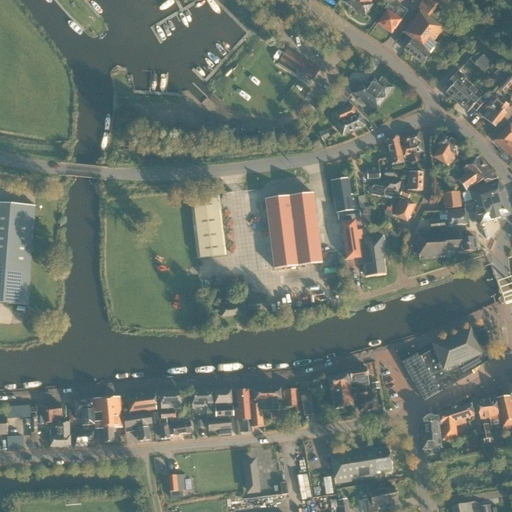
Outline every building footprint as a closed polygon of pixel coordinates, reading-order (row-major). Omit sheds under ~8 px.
[(371,0),(346,0),(344,4),(364,17),(371,6),(369,4),(371,0)] [(441,0),(428,0),(420,11),(402,33),(412,40),(403,51),(422,65),(429,55),(427,53),(434,44),(432,43),(443,29),(429,18),(441,0)] [(385,13),(377,24),(391,34),(407,11),(400,6),(399,7),(390,1),(383,11),(385,13)] [(319,70),(286,49),(280,60),(312,81),(319,70)] [(482,56),(477,61),(487,70),(494,62),(490,58),(488,60),(482,56)] [(467,91),(460,84),(465,78),(458,72),(455,74),(445,85),(449,89),(445,93),(456,103),(467,91)] [(511,72),(498,88),(503,93),(511,83),(511,72)] [(392,89),(372,74),(364,84),(361,82),(353,94),(376,110),(384,99),(385,99),(392,89)] [(337,93),(344,97),(347,100),(347,99),(353,91),(343,84),(337,93)] [(467,91),(456,103),(467,113),(471,108),(475,112),(485,102),(480,98),(478,100),(473,96),(476,91),(471,86),(467,91)] [(343,107),(346,102),(336,94),(333,99),(343,107)] [(501,101),(494,96),(490,101),(491,102),(483,112),(486,114),(482,117),(495,128),(506,114),(503,112),(508,106),(501,101)] [(359,115),(356,116),(353,107),(333,115),(342,136),(364,126),(359,115)] [(511,126),(510,124),(492,141),(510,159),(511,156),(511,126)] [(253,127),(237,131),(239,137),(254,132),(253,127)] [(273,128),(258,127),(257,138),(272,139),(273,128)] [(328,138),(324,131),(318,134),(322,141),(328,138)] [(420,143),(418,133),(401,137),(403,147),(401,148),(403,157),(408,156),(410,163),(419,161),(418,153),(422,152),(420,143)] [(462,146),(442,135),(437,145),(438,146),(433,158),(450,168),(457,157),(456,156),(462,146)] [(403,163),(398,138),(386,141),(391,165),(403,163)] [(481,181),(484,184),(496,179),(478,157),(461,170),(465,174),(457,180),(465,192),(481,181)] [(445,177),(449,169),(443,165),(439,173),(445,177)] [(379,179),(378,170),(366,171),(367,180),(379,179)] [(422,173),(407,172),(407,181),(404,181),(402,187),(407,189),(407,191),(421,191),(422,173)] [(350,195),(348,179),(331,181),(336,214),(337,213),(356,210),(354,195),(350,195)] [(370,193),(370,195),(383,198),(383,196),(397,199),(400,182),(386,179),(384,188),(371,186),(371,188),(371,189),(370,193)] [(496,179),(484,184),(468,191),(474,206),(479,225),(511,216),(505,192),(496,179)] [(410,194),(401,190),(399,196),(408,199),(410,194)] [(461,208),(459,193),(442,195),(444,210),(461,208)] [(265,200),(274,270),(321,263),(313,194),(265,200)] [(223,256),(216,196),(192,199),(199,259),(223,256)] [(415,205),(399,197),(392,215),(406,222),(415,205)] [(393,209),(395,201),(389,199),(387,207),(386,210),(384,216),(390,218),(391,212),(392,213),(393,209)] [(0,303),(27,305),(30,267),(34,206),(0,203),(0,303)] [(465,213),(464,209),(445,211),(447,227),(466,225),(465,213)] [(360,218),(359,211),(337,214),(338,221),(339,221),(360,218)] [(445,228),(444,220),(429,222),(430,229),(445,228)] [(359,258),(353,221),(339,223),(345,260),(359,258)] [(465,238),(464,231),(417,234),(418,255),(419,255),(419,260),(446,258),(446,251),(459,250),(459,254),(467,254),(467,252),(476,251),(475,238),(465,238)] [(382,236),(370,238),(373,264),(364,265),(366,277),(385,274),(383,255),(385,255),(382,236)] [(266,314),(264,295),(246,297),(248,316),(266,314)] [(239,302),(239,301),(219,304),(219,305),(221,318),(241,315),(239,302)] [(493,358),(485,330),(469,334),(469,332),(434,346),(435,349),(419,358),(417,354),(401,363),(423,401),(438,392),(437,390),(443,387),(444,389),(472,373),(470,371),(493,358)] [(368,385),(366,368),(348,371),(351,385),(358,384),(358,386),(368,385)] [(350,386),(348,373),(326,378),(329,391),(330,391),(333,409),(353,405),(350,386)] [(496,399),(502,424),(504,433),(511,431),(511,383),(508,384),(511,397),(496,399)] [(280,389),(247,391),(251,432),(251,428),(263,427),(261,411),(277,411),(277,400),(280,400),(280,389)] [(232,408),(231,390),(213,391),(214,405),(215,417),(233,416),(232,408)] [(296,401),(296,390),(284,391),(285,407),(300,406),(300,401),(296,401)] [(367,398),(366,390),(353,392),(354,400),(357,399),(360,412),(371,410),(371,412),(375,411),(375,409),(377,408),(375,396),(367,398)] [(180,408),(179,391),(160,392),(161,409),(180,408)] [(212,405),(212,391),(201,391),(191,392),(192,408),(202,407),(203,407),(212,407),(212,405)] [(244,433),(251,432),(247,391),(235,391),(236,403),(237,403),(238,409),(235,409),(236,421),(243,421),(244,433)] [(141,396),(141,394),(127,396),(129,414),(139,413),(156,411),(155,395),(141,396)] [(313,415),(310,395),(300,397),(303,417),(313,415)] [(92,399),(94,425),(94,430),(101,430),(102,443),(113,443),(113,428),(122,427),(120,405),(117,405),(117,403),(116,403),(116,398),(92,399)] [(94,425),(92,399),(74,401),(76,419),(81,418),(82,426),(94,425)] [(502,424),(496,399),(478,402),(481,420),(490,419),(491,426),(502,424)] [(474,417),(472,403),(440,413),(440,417),(435,417),(433,417),(433,416),(432,416),(429,417),(428,418),(425,420),(425,421),(425,423),(426,436),(421,436),(423,450),(442,448),(442,441),(457,439),(457,426),(466,423),(465,420),(474,417)] [(62,419),(60,404),(44,407),(45,423),(52,422),(52,420),(62,419)] [(166,419),(172,419),(175,418),(174,411),(160,412),(161,420),(166,419)] [(152,424),(150,413),(123,417),(125,433),(134,432),(135,439),(138,438),(139,442),(149,440),(147,425),(152,424)] [(172,419),(166,419),(169,436),(173,435),(173,436),(191,433),(190,423),(189,417),(183,418),(183,421),(178,422),(173,422),(172,419)] [(231,434),(230,418),(208,420),(208,432),(218,431),(218,435),(231,434)] [(169,436),(166,419),(161,420),(159,420),(159,423),(159,426),(156,427),(157,437),(160,436),(161,440),(169,439),(169,436)] [(204,426),(205,426),(204,420),(196,421),(197,429),(204,428),(204,426)] [(69,436),(69,423),(57,423),(57,431),(50,431),(49,436),(50,447),(70,447),(70,436),(69,436)] [(491,439),(489,425),(480,426),(482,440),(491,439)] [(89,433),(89,427),(81,428),(81,430),(73,430),(74,448),(81,448),(81,447),(87,447),(87,443),(93,443),(93,432),(89,433)] [(24,435),(8,436),(9,448),(25,448),(24,435)] [(372,450),(372,445),(351,448),(338,450),(329,452),(335,485),(375,478),(374,474),(380,474),(379,472),(391,470),(388,448),(372,450)] [(254,461),(245,463),(248,492),(257,491),(254,461)] [(185,491),(184,475),(168,476),(170,499),(182,498),(181,491),(185,491)] [(396,502),(393,486),(369,491),(370,498),(363,500),(365,511),(377,511),(376,506),(396,502)] [(347,511),(346,500),(337,501),(338,511),(347,511)] [(472,511),(471,503),(452,507),(453,511),(472,511)]
